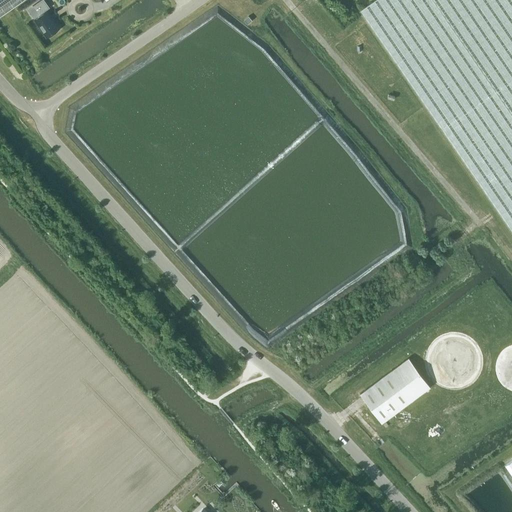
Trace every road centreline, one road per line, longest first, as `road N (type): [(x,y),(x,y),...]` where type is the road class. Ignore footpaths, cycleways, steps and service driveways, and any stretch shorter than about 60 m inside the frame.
road 1 (unclassified): [(409,511),(313,407),(212,318),(48,136),(38,113)]
road 2 (unclassified): [(38,113),(201,0)]
